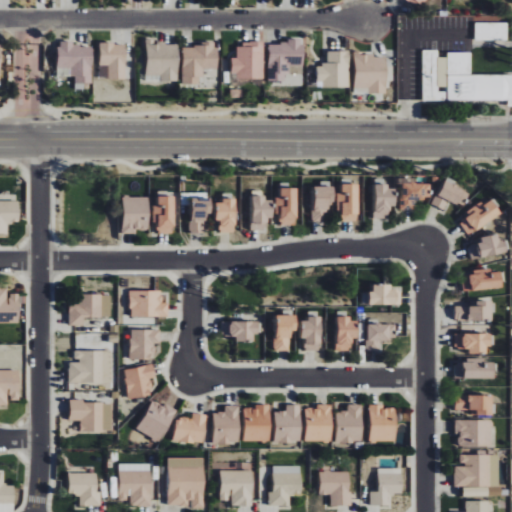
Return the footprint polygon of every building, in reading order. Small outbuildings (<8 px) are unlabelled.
[(426,0),(406,0),(419,10),(426,0)] [(508,23),(476,23),(476,41),(508,40),(508,23)] [(268,42),(268,81),(287,81),(287,65),(303,65),(304,42),(268,42)] [(179,81),(178,43),(146,43),(146,81),(179,81)] [(263,43),(237,43),(237,58),(232,58),(232,81),(264,81),(263,43)] [(92,44),(58,44),(57,77),(75,77),(75,89),(85,89),(85,83),(92,83),(92,44)] [(100,66),(108,65),(109,80),(126,79),(125,44),(100,44),(100,66)] [(182,84),(200,84),(200,77),(203,77),(204,69),(217,69),(217,45),(183,44),(182,84)] [(349,88),(349,51),(328,51),(327,65),(318,65),(318,87),(349,88)] [(511,75),(471,75),(471,53),(447,53),(447,92),(438,92),(438,51),(423,51),(423,101),(507,101),(507,107),(511,106),(511,75)] [(368,94),(386,94),(387,55),(355,54),(354,88),(368,88),(368,94)] [(414,179),(400,178),(399,210),(414,211),(415,200),(429,200),(430,184),(414,183),(414,179)] [(395,189),(384,189),(385,180),(375,179),(373,218),(389,218),(389,207),(395,207),(395,189)] [(469,193),(444,181),(432,206),(443,211),(448,201),(462,207),(469,193)] [(357,185),(338,185),(338,211),(341,211),(341,221),(357,221),(357,185)] [(333,187),(312,187),(313,222),(327,222),(326,211),(333,210),(333,187)] [(296,189),(280,189),(280,197),(275,196),(275,215),(280,215),(280,225),(296,225),(296,189)] [(263,191),(251,191),(249,229),(266,230),(266,218),(271,218),(271,201),(262,200),(263,191)] [(136,234),(136,230),(148,230),(149,198),(123,197),(122,234),(136,234)] [(152,205),(152,224),(157,224),(157,233),(173,234),(173,197),(157,197),(157,205),(152,205)] [(211,216),(211,198),(190,199),(191,234),(205,233),(204,216),(211,216)] [(466,211),(469,216),(459,222),(468,236),(502,214),(492,199),(483,205),(481,202),(466,211)] [(216,200),(215,221),(219,221),(219,232),(235,233),(236,201),(216,200)] [(0,233),(8,234),(7,223),(19,223),(19,201),(0,201),(0,233)] [(500,241),(498,234),(480,239),(481,242),(468,246),(472,262),(507,252),(504,240),(500,241)] [(463,291),(502,290),(502,272),(491,272),(491,269),(471,270),(471,283),(463,283),(463,291)] [(370,305),(401,305),(401,291),(391,291),(391,284),(370,285),(370,305)] [(18,294),(8,294),(8,288),(0,287),(0,322),(19,323),(18,294)] [(131,317),(168,317),(168,303),(162,303),(161,291),(130,291),(131,317)] [(69,304),(69,325),(84,325),(84,317),(111,317),(111,295),(81,295),(81,305),(69,304)] [(476,307),(455,306),(455,320),(492,321),(493,302),(477,301),(476,307)] [(289,351),(290,334),(296,334),(296,316),(275,316),(275,351),(289,351)] [(320,351),(321,319),(301,319),(300,340),(304,340),(304,350),(320,351)] [(349,351),(349,341),(357,341),(357,319),(336,319),(337,351),(349,351)] [(256,322),(222,321),(222,336),(236,337),(236,341),(256,341),(256,322)] [(366,351),(381,351),(381,340),(395,340),(396,325),(367,324),(366,351)] [(153,360),(153,343),(160,344),(160,330),(131,330),(130,360),(153,360)] [(455,349),(469,349),(469,353),(489,354),(489,334),(455,334),(455,349)] [(69,383),(112,383),(111,351),(74,351),(74,362),(68,362),(69,383)] [(494,379),(494,362),(485,362),(485,359),(466,358),(466,364),(455,363),(454,379),(494,379)] [(130,400),(153,394),(150,379),(156,377),(152,364),(123,371),(130,400)] [(19,370),(0,370),(0,406),(9,406),(8,401),(19,400),(19,370)] [(476,416),(491,416),(492,397),(455,395),(455,410),(476,411),(476,416)] [(163,441),(175,409),(151,400),(139,432),(163,441)] [(112,432),(112,402),(70,403),(70,421),(80,421),(81,433),(112,432)] [(244,408),(245,442),(271,441),(270,405),(255,405),(255,408),(244,408)] [(301,405),(286,405),(286,412),(274,412),(275,443),(301,442),(301,405)] [(305,441),(331,442),(332,405),(317,405),(317,408),(306,408),(305,441)] [(362,405),(347,405),(347,412),(336,411),(335,442),(361,443),(362,405)] [(395,441),(395,409),(382,408),(382,405),(369,405),(369,441),(395,441)] [(239,406),(225,406),(225,413),(213,413),(214,444),(240,444),(239,406)] [(205,443),(206,415),(192,414),(192,419),(175,418),(174,442),(205,443)] [(455,434),(458,434),(458,446),(491,447),(492,421),(455,420),(455,434)] [(499,487),(499,455),(459,455),(459,466),(454,466),(454,487),(463,487),(463,496),(484,496),(484,487),(499,487)] [(204,459),(169,458),(168,505),(190,505),(190,508),(203,509),(204,459)] [(269,492),(268,506),(289,506),(289,495),(301,495),(301,466),(273,466),(272,492),(269,492)] [(401,468),(378,468),(378,492),(370,492),(370,507),(392,507),(392,494),(402,494),(401,468)] [(129,506),(150,507),(151,471),(119,470),(118,501),(129,501),(129,506)] [(252,506),(252,471),(220,471),(220,501),(230,501),(230,507),(252,506)] [(350,471),(319,472),(319,495),(330,495),(331,506),(351,506),(350,471)] [(0,473),(0,511),(14,511),(15,486),(4,485),(4,474),(0,473)] [(68,474),(69,496),(79,495),(79,507),(101,506),(101,493),(97,493),(97,473),(68,474)] [(466,502),(465,511),(489,511),(489,501),(466,502)]
